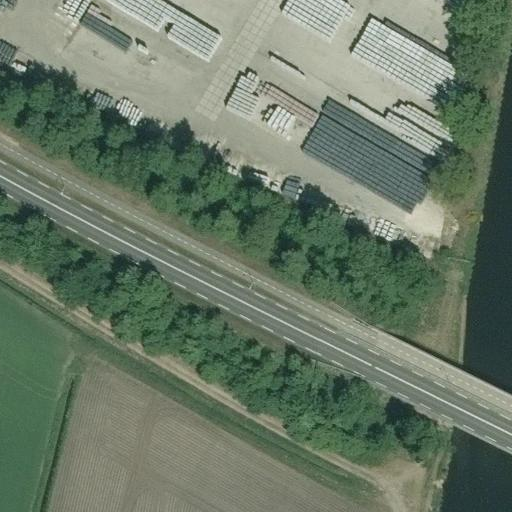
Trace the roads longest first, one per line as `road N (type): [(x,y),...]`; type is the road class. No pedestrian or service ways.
road 1 (secondary): [(511,437),(0,166)]
road 2 (track): [(0,260),(203,388),(389,485),(410,501),(408,511)]
